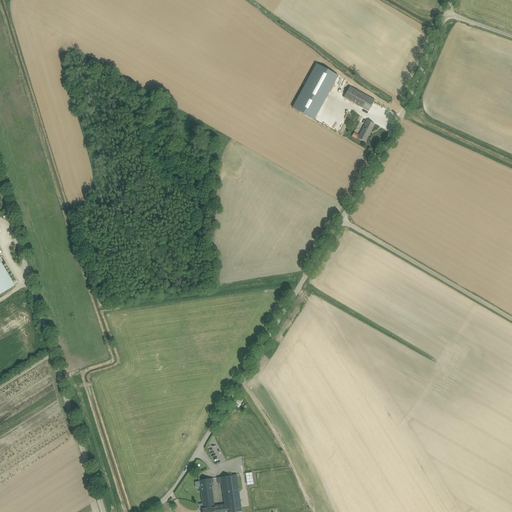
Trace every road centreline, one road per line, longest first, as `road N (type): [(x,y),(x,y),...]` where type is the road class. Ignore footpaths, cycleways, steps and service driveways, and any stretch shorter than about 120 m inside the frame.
road 1 (unclassified): [(149,511),(174,489),(339,221)]
road 2 (unclassified): [(103,511),(0,191)]
road 3 (unclassified): [(339,221),(393,130),(446,13)]
road 4 (unclassified): [(339,221),(511,319)]
